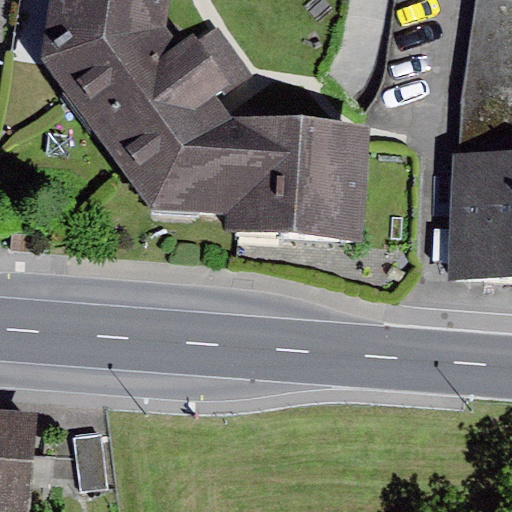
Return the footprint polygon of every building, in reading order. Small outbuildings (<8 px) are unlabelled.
[(169,0),(49,0),(39,63),(151,213),(226,218),(225,241),(362,250),(370,130),(234,121),(220,102),(253,78),(234,53),(217,29),(183,54),(165,31),(169,0)] [(511,3),(490,0),(476,0),(454,157),(511,158),(511,3)] [(511,158),(454,157),(450,283),(511,284),(511,158)] [(44,236),(11,235),(11,252),(44,253),(44,236)] [(29,511),(38,418),(0,414),(0,511),(29,511)] [(102,435),(73,439),(81,494),(109,491),(102,435)]
